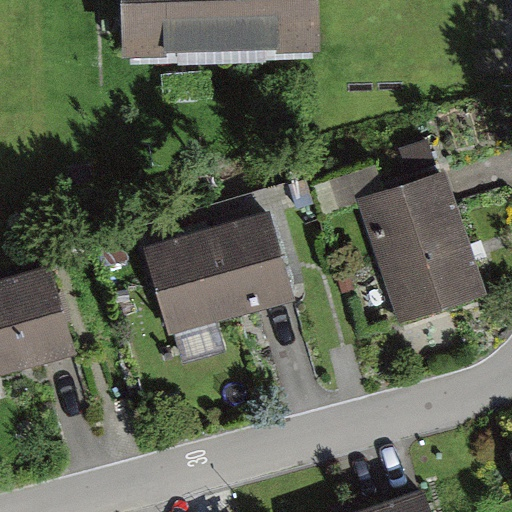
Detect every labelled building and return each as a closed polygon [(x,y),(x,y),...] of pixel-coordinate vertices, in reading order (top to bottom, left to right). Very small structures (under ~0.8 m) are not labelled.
[(320,0),(124,0),(127,59),(322,52),(320,0)] [(449,173),(359,202),(401,330),(490,301),(449,173)] [(271,214),(146,249),(170,337),(296,302),(271,214)] [(52,273),(0,288),(0,411),(4,410),(0,396),(0,379),(77,356),(52,273)] [(434,511),(427,491),(364,511),(434,511)]
